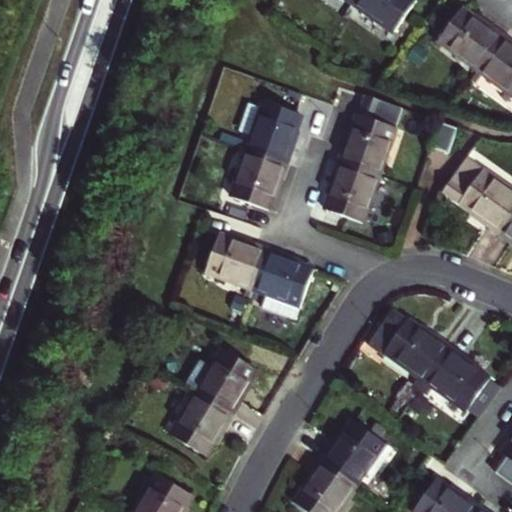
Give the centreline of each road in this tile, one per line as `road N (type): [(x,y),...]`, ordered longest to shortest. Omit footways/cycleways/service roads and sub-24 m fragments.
road 1 (primary): [(111,0),(0,320)]
road 2 (residential): [(392,273),(354,305),(237,511)]
road 3 (residential): [(511,301),(441,274),(392,273)]
